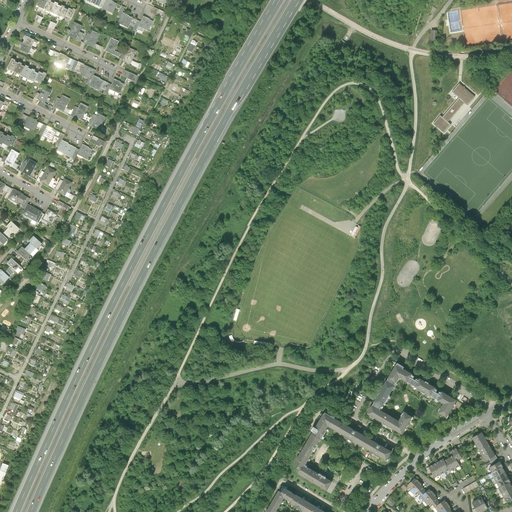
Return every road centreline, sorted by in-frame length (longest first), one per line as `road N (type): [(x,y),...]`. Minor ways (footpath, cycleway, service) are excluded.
road 1 (track): [(113,497),(237,250),(333,96),(354,83),(377,94),(407,179)]
road 2 (motorway): [(33,511),(108,341),(295,0)]
road 3 (motorway): [(280,0),(96,336),(18,511)]
road 4 (track): [(174,378),(189,383),(279,363),(349,369)]
road 5 (track): [(179,511),(301,410)]
road 6 (track): [(511,262),(465,237),(407,179)]
